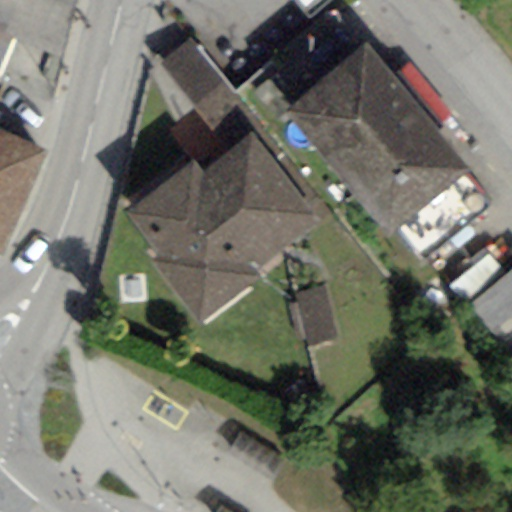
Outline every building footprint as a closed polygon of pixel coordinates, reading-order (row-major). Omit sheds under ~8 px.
[(81,0),(0,0),(0,67),(8,44),(65,67),(81,0)] [(359,42),(278,111),(385,237),(466,169),(359,42)] [(322,221),(253,123),(124,214),(194,312),(322,221)] [(0,259),(47,152),(0,132),(0,259)] [(511,277),(472,312),(511,357),(511,277)]
